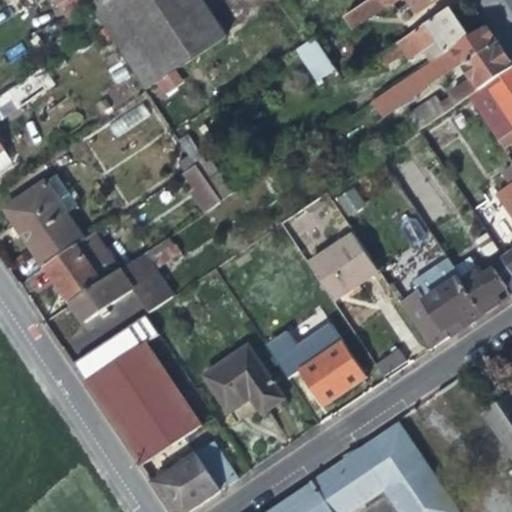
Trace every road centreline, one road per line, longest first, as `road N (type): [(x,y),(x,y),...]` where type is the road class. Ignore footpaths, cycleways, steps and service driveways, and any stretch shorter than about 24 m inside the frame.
road 1 (residential): [(511,314),(211,511)]
road 2 (residential): [(145,511),(0,293)]
